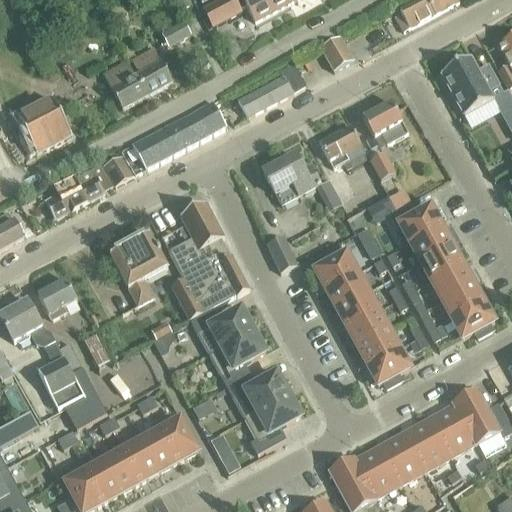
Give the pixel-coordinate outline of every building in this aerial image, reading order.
[(171,0),(179,15),(192,9),(187,0),(171,0)] [(233,0),(230,0),(204,14),(213,32),(241,17),(240,14),(234,1),(233,0)] [(286,0),(236,0),(234,1),(240,14),(246,10),(255,27),(291,8),(286,0)] [(402,17),(395,20),(404,36),(459,7),(455,0),(426,0),(400,14),(402,17)] [(123,4),(111,11),(117,23),(130,16),(123,4)] [(320,50),(334,77),(353,67),(338,40),(320,50)] [(507,70),(496,76),(506,95),(511,91),(511,41),(508,44),(505,41),(499,45),(500,49),(496,51),(507,70)] [(140,77),(137,79),(147,99),(172,85),(154,52),(136,62),(132,54),(127,56),(131,64),(132,64),(140,77)] [(471,64),(441,80),(464,121),(494,105),(489,95),(499,90),(488,70),(478,76),(471,64)] [(147,99),(137,79),(135,80),(129,69),(127,65),(103,79),(112,92),(122,112),(147,99)] [(283,79),(267,88),(277,107),(294,97),(294,96),(305,90),(292,67),(280,73),(283,79)] [(76,84),(61,92),(67,103),(82,95),(76,84)] [(277,107),(267,88),(238,103),(248,122),(277,107)] [(500,92),(493,96),(501,109),(495,111),(506,130),(511,126),(511,109),(509,104),(507,105),(500,92)] [(132,149),(146,176),(226,134),(212,107),(132,149)] [(363,122),(374,142),(381,139),(387,149),(408,138),(391,107),(363,122)] [(39,159),(71,142),(70,140),(76,137),(72,129),(68,132),(55,108),(22,125),(30,141),(23,144),(30,159),(37,156),(39,159)] [(319,147),(333,173),(343,168),(346,175),(366,164),(363,157),(364,157),(350,130),(319,147)] [(58,198),(46,205),(55,222),(121,186),(120,183),(134,176),(121,153),(54,191),(58,198)] [(263,177),(275,199),(276,199),(282,210),(321,189),(312,171),(304,175),(296,159),(263,177)] [(370,167),(381,186),(395,178),(385,159),(370,167)] [(404,193),(389,202),(398,216),(413,208),(404,193)] [(389,202),(369,213),(378,227),(389,221),(396,233),(401,231),(410,248),(442,231),(431,212),(423,217),(417,206),(413,208),(398,216),(389,202)] [(191,245),(169,256),(185,285),(202,319),(236,301),(250,295),(232,261),(231,261),(222,245),(225,243),(207,209),(180,223),(191,245)] [(6,216),(0,219),(0,254),(22,243),(12,225),(12,226),(6,216)] [(25,220),(17,225),(25,240),(33,236),(25,220)] [(364,226),(352,233),(356,240),(358,239),(367,234),(368,234),(364,226)] [(442,231),(410,248),(421,268),(452,251),(442,231)] [(358,239),(363,250),(373,245),(367,234),(358,239)] [(110,261),(138,311),(153,303),(143,285),(167,272),(159,257),(161,256),(159,252),(157,253),(150,239),(110,261)] [(267,250),(281,279),(297,271),(283,243),(267,250)] [(324,271),(315,276),(326,295),(357,278),(341,248),(318,261),(324,271)] [(421,268),(431,287),(463,270),(452,251),(421,268)] [(388,262),(393,272),(400,269),(394,258),(388,262)] [(374,269),(379,280),(387,275),(382,265),(374,269)] [(431,287),(442,306),(473,289),(463,270),(431,287)] [(326,295),(336,315),(368,297),(357,278),(326,295)] [(37,299),(50,325),(67,317),(64,311),(76,305),(65,284),(39,298),(37,299)] [(185,285),(173,292),(190,325),(202,319),(185,285)] [(402,289),(408,300),(416,296),(410,285),(402,289)] [(442,306),(452,325),(484,308),(473,289),(442,306)] [(389,297),(395,307),(402,303),(397,293),(389,297)] [(416,296),(408,300),(413,310),(422,306),(416,296)] [(336,315),(347,333),(378,316),(368,297),(336,315)] [(402,303),(395,307),(400,317),(408,313),(402,303)] [(29,338),(36,350),(46,352),(55,346),(50,337),(48,335),(45,337),(42,331),(27,305),(0,318),(0,322),(13,347),(29,338)] [(484,308),(452,325),(463,345),(475,338),(478,344),(492,336),(489,330),(494,327),(484,308)] [(254,336),(242,314),(221,326),(215,314),(191,327),(209,360),(254,336)] [(347,333),(357,353),(389,335),(378,316),(347,333)] [(423,327),(429,338),(436,334),(431,323),(423,327)] [(410,335),(416,345),(423,341),(418,331),(410,335)] [(436,334),(429,338),(434,348),(442,344),(436,334)] [(357,353),(368,372),(400,354),(389,335),(357,353)] [(248,367),(266,358),(254,336),(209,360),(227,393),(254,378),(248,367)] [(96,339),(85,345),(98,371),(110,365),(96,339)] [(423,341),(416,345),(422,355),(428,351),(429,351),(423,341)] [(162,343),(154,347),(161,360),(169,356),(162,343)] [(70,349),(59,355),(63,363),(72,379),(80,396),(83,402),(85,404),(66,414),(77,436),(107,419),(70,349)] [(368,372),(378,391),(384,388),(387,394),(401,386),(398,380),(410,374),(400,354),(368,372)] [(0,385),(12,380),(0,358),(0,385)] [(72,379),(63,363),(52,368),(38,375),(58,414),(83,402),(80,396),(72,379)] [(277,379),(260,388),(254,378),(227,393),(245,425),(289,400),(277,379)] [(476,395),(453,408),(454,411),(474,446),(475,449),(479,447),(485,460),(506,449),(499,436),(510,430),(498,409),(487,415),(476,395)] [(251,448),(258,460),(287,445),(280,433),(301,422),(289,400),(245,425),(256,445),(251,448)] [(152,402),(145,406),(150,416),(157,412),(152,402)] [(145,406),(138,410),(143,420),(150,416),(145,406)] [(429,425),(449,460),(474,446),(454,411),(429,425)] [(33,416),(21,422),(27,433),(39,426),(33,416)] [(114,423),(107,427),(112,437),(119,434),(114,423)] [(181,425),(162,435),(179,467),(198,457),(181,425)] [(405,438),(424,474),(449,460),(429,425),(405,438)] [(107,427),(100,431),(105,441),(112,437),(107,427)] [(162,435),(142,446),(160,478),(179,467),(162,435)] [(72,438),(65,441),(70,452),(77,448),(72,438)] [(380,452),(399,487),(424,474),(405,438),(380,452)] [(65,441),(58,445),(63,456),(70,452),(65,441)] [(142,446),(123,456),(141,488),(160,478),(142,446)] [(355,466),(374,501),(399,487),(380,452),(355,466)] [(123,456),(104,467),(122,499),(141,488),(123,456)] [(231,456),(220,462),(229,479),(241,473),(231,456)] [(329,476),(349,511),(366,511),(376,507),(355,466),(353,463),(329,476)] [(475,472),(480,479),(490,472),(485,465),(475,472)] [(104,467),(85,477),(102,509),(122,499),(104,467)] [(0,476),(0,511),(11,511),(25,505),(7,473),(0,476)] [(96,511),(102,509),(85,477),(66,488),(79,511),(96,511)] [(448,483),(452,489),(462,483),(458,477),(448,483)] [(511,511),(511,501),(500,511),(511,511)]
